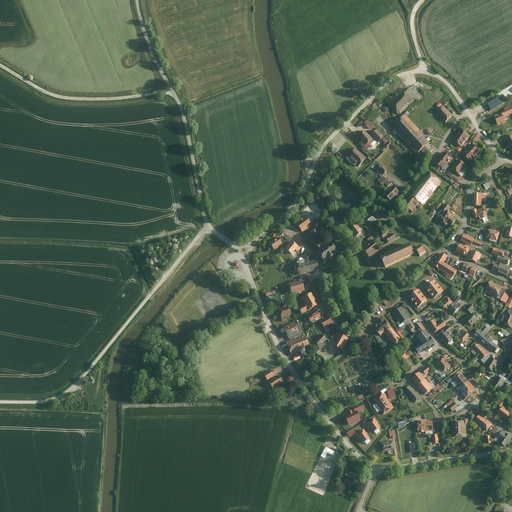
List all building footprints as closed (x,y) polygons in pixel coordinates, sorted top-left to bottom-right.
[(415,100),(407,92),(404,94),(401,91),(388,104),(399,116),(415,100)] [(507,97),(504,94),(488,105),(493,112),(505,103),(503,100),(507,97)] [(445,123),(453,116),(443,106),(436,114),(445,123)] [(511,115),(511,108),(509,110),(508,109),(505,110),(506,113),(501,115),(503,119),(511,115)] [(424,134),(405,115),(392,128),(394,131),(393,133),(394,136),(395,140),(414,158),(421,152),(422,152),(428,145),(429,143),(422,136),(424,134)] [(497,125),(505,123),(503,119),(501,115),(499,116),(499,115),(495,116),(496,118),(495,118),(497,125)] [(370,129),(374,126),(368,120),(364,123),(370,129)] [(461,129),(456,134),(461,139),(466,143),(471,138),(461,129)] [(384,136),(378,130),(372,136),(379,142),(384,136)] [(373,140),(364,132),(358,138),(362,142),(359,145),(364,149),(373,140)] [(456,134),(451,140),(456,144),(461,139),(456,134)] [(461,139),(456,144),(461,149),(466,143),(461,139)] [(427,157),(434,150),(428,145),(422,152),(427,157)] [(477,157),(480,153),(471,145),(467,149),(472,153),(477,157)] [(367,160),(355,149),(348,157),(359,168),(367,160)] [(467,149),(462,154),(467,159),(472,153),(467,149)] [(443,153),(439,158),(443,162),(448,157),(443,153)] [(467,159),(471,163),(477,157),(472,153),(467,159)] [(443,162),(447,166),(452,160),(448,157),(443,162)] [(439,158),(435,163),(439,167),(443,162),(439,158)] [(467,168),(459,161),(451,169),(460,176),(467,168)] [(439,167),(443,171),(447,166),(443,162),(439,167)] [(384,174),(388,170),(383,166),(379,169),(384,174)] [(423,207),(442,183),(428,172),(409,196),(410,197),(419,204),(423,207)] [(383,179),(381,177),(376,181),(382,187),(385,185),(388,188),(391,185),(384,177),(383,179)] [(395,190),(393,188),(385,197),(392,203),(400,194),(395,190)] [(483,195),(475,195),(475,206),(483,206),(483,195)] [(413,213),(419,204),(410,197),(404,207),(413,213)] [(442,206),(439,203),(431,213),(435,216),(442,206)] [(476,209),(470,212),(475,220),(479,218),(480,220),(487,217),(483,209),(478,212),(476,209)] [(451,227),(457,221),(453,218),(455,216),(447,210),(438,220),(440,222),(439,224),(442,227),(444,224),(446,226),(447,225),(451,227)] [(376,221),(372,217),(368,221),(371,225),(376,221)] [(305,218),(296,225),(302,233),(311,226),(305,218)] [(360,229),(357,226),(350,231),(357,240),(360,237),(359,235),(361,233),(358,230),(360,229)] [(315,231),(306,238),(317,254),(323,250),(315,239),(318,236),(315,231)] [(499,234),(488,231),(486,239),(497,242),(499,234)] [(388,243),(395,238),(393,234),(386,239),(388,243)] [(474,240),(463,235),(461,241),(471,246),(474,240)] [(281,244),(278,239),(270,244),(274,250),(278,248),(277,247),(281,244)] [(377,250),(371,242),(362,250),(368,257),(377,250)] [(297,247),(291,243),(286,250),(291,255),(294,251),(297,247)] [(337,254),(330,245),(323,250),(317,254),(325,263),(337,254)] [(410,245),(382,258),(386,268),(415,255),(410,245)] [(508,252),(493,247),(491,254),(502,257),(503,254),(507,255),(508,252)] [(426,254),(422,248),(417,251),(421,257),(426,254)] [(482,256),(471,252),(470,256),(471,256),(470,260),(477,263),(478,259),(480,260),(482,256)] [(443,263),(447,257),(442,254),(435,267),(439,270),(443,263)] [(504,259),(497,257),(496,261),(508,265),(510,259),(505,257),(504,259)] [(299,276),(314,273),(313,270),(318,268),(316,261),(303,264),(303,263),(296,264),(299,276)] [(447,274),(451,268),(443,263),(439,270),(447,274)] [(499,267),(495,265),(492,270),(500,273),(504,266),(500,264),(499,267)] [(511,272),(509,271),(511,269),(504,266),(500,273),(507,277),(508,275),(511,276),(511,272)] [(451,281),(457,271),(451,268),(447,274),(445,278),(451,281)] [(435,280),(425,288),(434,299),(444,291),(435,280)] [(503,287),(489,280),(482,294),(496,301),(499,296),(502,290),(503,287)] [(302,283),(302,282),(289,286),(291,296),(304,292),(302,283)] [(302,315),(317,307),(310,295),(301,300),(305,306),(299,310),(302,315)] [(435,303),(429,295),(422,301),(421,299),(412,306),(420,315),(435,303)] [(454,305),(448,298),(442,303),(448,310),(454,305)] [(470,314),(475,308),(470,304),(465,309),(470,314)] [(458,309),(454,305),(448,310),(454,315),(458,309)] [(288,308),(278,311),(281,319),(291,316),(288,308)] [(409,319),(402,308),(393,314),(401,325),(409,319)] [(326,313),(323,309),(312,315),(315,320),(326,313)] [(511,329),(511,328),(511,315),(507,313),(502,323),(511,329)] [(472,326),(477,320),(471,316),(466,321),(472,326)] [(331,324),(327,318),(319,323),(323,329),(331,324)] [(435,334),(446,326),(443,321),(437,325),(434,321),(429,325),(435,334)] [(386,322),(374,331),(380,338),(384,335),(393,346),(400,341),(386,322)] [(293,337),(298,335),(293,324),(283,328),(288,339),(293,337)] [(424,330),(420,324),(414,328),(413,325),(408,328),(412,332),(417,328),(421,333),(424,330)] [(453,331),(448,327),(439,337),(448,346),(453,341),(448,336),(453,331)] [(488,330),(486,327),(483,331),(479,328),(473,334),(481,342),(487,336),(485,334),(488,330)] [(434,344),(426,332),(418,338),(423,345),(416,349),(419,354),(434,344)] [(469,337),(464,333),(460,338),(465,342),(469,337)] [(348,339),(339,335),(333,347),(342,351),(348,339)] [(322,345),(326,340),(322,336),(313,345),(320,352),(324,347),(322,345)] [(493,341),(488,337),(483,343),(487,347),(491,351),(496,352),(500,348),(496,345),(498,342),(493,341)] [(296,338),(286,342),(291,356),(304,351),(303,348),(308,346),(306,341),(302,342),(300,339),(297,340),(296,338)] [(482,361),(489,355),(484,349),(482,351),(477,346),(472,350),(482,361)] [(410,357),(405,351),(398,356),(403,362),(410,357)] [(494,359),(491,357),(486,368),(492,371),(497,363),(493,361),(494,359)] [(451,368),(445,360),(437,366),(443,374),(451,368)] [(275,378),(269,371),(263,376),(268,383),(275,378)] [(427,382),(420,374),(413,380),(419,388),(427,382)] [(469,384),(462,375),(454,381),(463,392),(467,389),(465,386),(469,384)] [(283,383),(278,376),(275,378),(268,383),(273,390),(283,383)] [(499,392),(505,383),(498,378),(492,388),(499,392)] [(433,389),(427,382),(419,388),(425,395),(433,389)] [(476,391),(470,383),(465,386),(467,389),(463,392),(467,398),(476,391)] [(416,394),(410,388),(406,392),(417,404),(423,399),(417,393),(416,394)] [(383,401),(381,399),(375,403),(379,408),(383,405),(381,403),(383,401)] [(458,409),(454,403),(449,407),(453,413),(458,409)] [(379,408),(382,413),(389,407),(387,405),(385,407),(383,405),(379,408)] [(506,422),(511,416),(507,412),(508,411),(503,408),(496,417),(503,422),(504,420),(506,422)] [(352,426),(364,419),(359,410),(347,417),(352,426)] [(487,423),(480,416),(474,423),(486,433),(493,425),(488,421),(487,423)] [(467,438),(467,426),(469,426),(469,420),(452,420),(452,438),(467,438)] [(425,422),(418,422),(418,433),(420,433),(421,435),(426,434),(426,432),(434,432),(433,423),(425,424),(425,422)] [(504,448),(511,439),(502,432),(497,439),(500,441),(498,443),(504,448)] [(393,441),(380,443),(382,453),(395,451),(393,441)] [(320,456),(325,459),(328,453),(333,456),(336,452),(325,447),(320,456)] [(357,477),(346,473),(342,482),(353,486),(357,477)]
